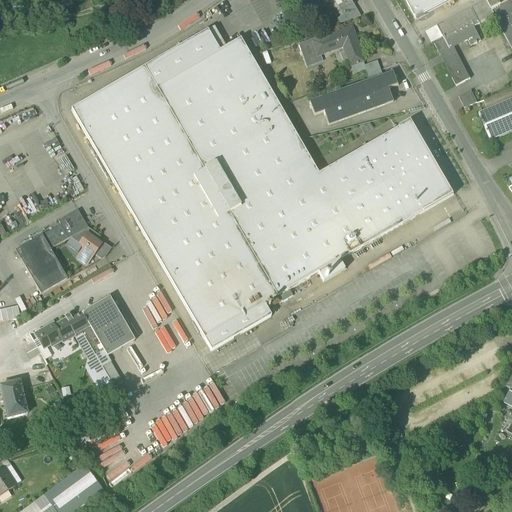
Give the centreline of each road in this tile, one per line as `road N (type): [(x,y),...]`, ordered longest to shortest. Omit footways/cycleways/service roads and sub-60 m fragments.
road 1 (primary): [(155,511),(307,408),(511,288)]
road 2 (track): [(415,511),(369,402),(211,511)]
road 3 (residential): [(0,103),(179,22),(206,0)]
road 4 (unclassified): [(380,0),(491,195)]
